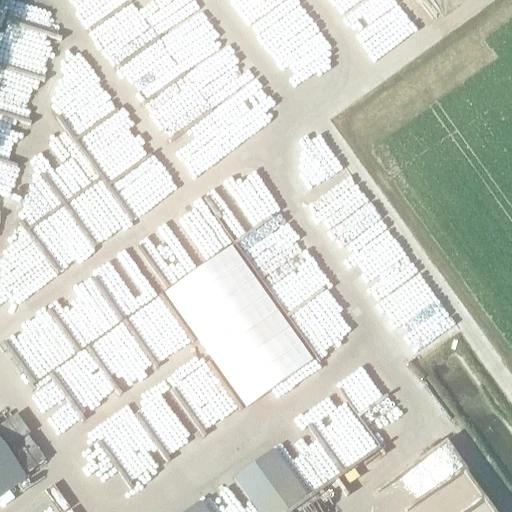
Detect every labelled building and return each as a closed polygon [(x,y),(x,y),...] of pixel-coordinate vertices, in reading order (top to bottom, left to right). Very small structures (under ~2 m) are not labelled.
[(184,297),(48,383),(75,425),(88,417),(102,438),(123,425),(112,408),(202,351),(199,347),(218,335),(193,295),(193,294),(191,291),(183,296),(184,297)] [(246,331),(262,322),(256,313),(241,322),(246,331)] [(235,360),(168,404),(186,431),(197,423),(212,444),(293,390),(276,365),(302,348),(286,325),(234,359),(235,360)] [(165,412),(98,451),(117,483),(125,478),(133,492),(123,498),(129,508),(164,487),(154,470),(172,460),(163,445),(179,436),(165,412)] [(336,445),(325,452),(338,473),(361,459),(353,445),(362,439),(369,451),(376,447),(357,414),(340,425),(328,432),(336,445)] [(15,452),(32,440),(18,419),(1,431),(15,452)] [(316,468),(328,461),(314,438),(303,445),(316,468)] [(0,498),(25,480),(0,446),(0,498)] [(258,511),(282,511),(315,489),(289,452),(275,462),(274,461),(252,477),(261,490),(250,499),(258,511)] [(88,511),(88,496),(46,497),(45,511),(88,511)]
